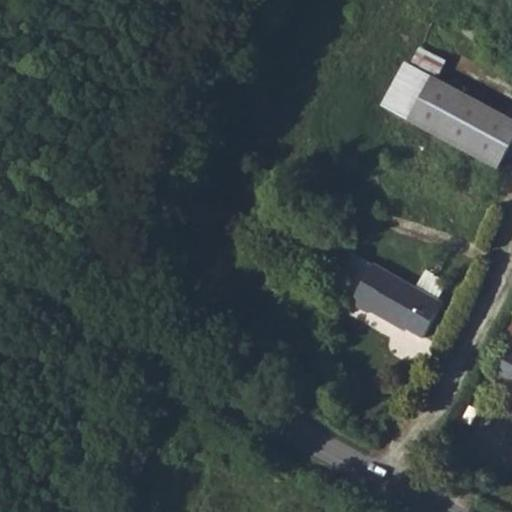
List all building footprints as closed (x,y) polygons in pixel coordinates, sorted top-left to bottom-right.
[(441,74),(447,60),(421,48),(415,62),(441,74)] [(439,82),(418,71),(395,113),(417,125),(439,82)] [(511,119),(439,82),(417,125),(502,171),(511,153),(511,119)] [(448,304),(445,302),(421,289),(376,267),(358,303),(375,312),(377,308),(405,323),(406,319),(433,332),(448,304)] [(421,289),(445,302),(456,283),(431,269),(421,289)]
